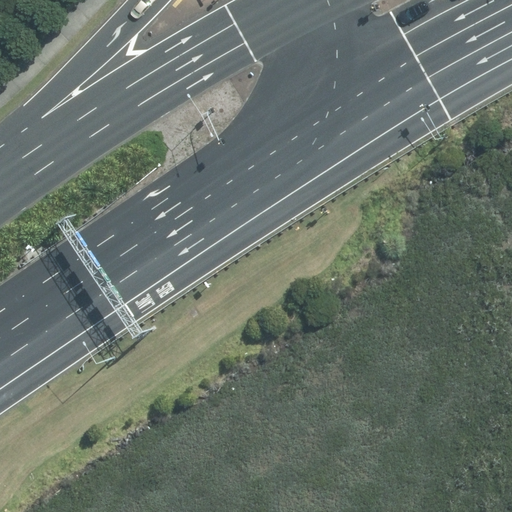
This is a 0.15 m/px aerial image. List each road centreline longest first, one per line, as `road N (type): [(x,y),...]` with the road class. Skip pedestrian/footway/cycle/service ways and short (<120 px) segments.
road 1 (primary): [(338,116),(0,354)]
road 2 (primary): [(27,183),(282,19)]
road 3 (primary): [(27,183),(98,59),(148,0)]
road 4 (primary): [(511,18),(376,92)]
